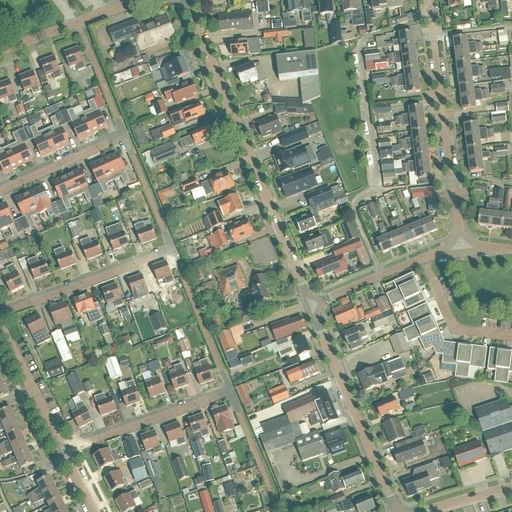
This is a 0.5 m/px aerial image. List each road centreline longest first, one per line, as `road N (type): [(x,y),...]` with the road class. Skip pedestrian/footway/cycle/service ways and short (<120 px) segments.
road 1 (unclassified): [(309,305),(188,0)]
road 2 (residential): [(462,248),(428,0)]
road 3 (unclassified): [(396,511),(309,305)]
road 4 (residential): [(0,315),(172,250)]
road 5 (residential): [(64,452),(229,390)]
road 6 (residential): [(64,452),(0,325)]
road 7 (residential): [(511,338),(456,331),(422,259)]
road 8 (residential): [(0,191),(123,136)]
road 9 (residential): [(309,305),(422,259)]
